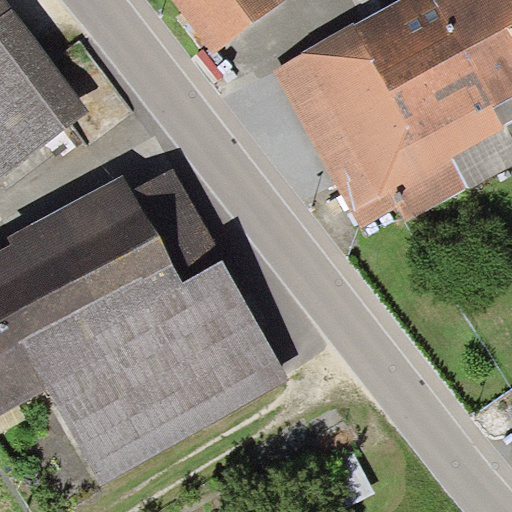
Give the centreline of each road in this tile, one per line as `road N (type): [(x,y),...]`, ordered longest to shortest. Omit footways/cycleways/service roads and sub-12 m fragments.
road 1 (residential): [(97,0),(477,491),(503,511)]
road 2 (track): [(114,511),(330,381),(367,348)]
